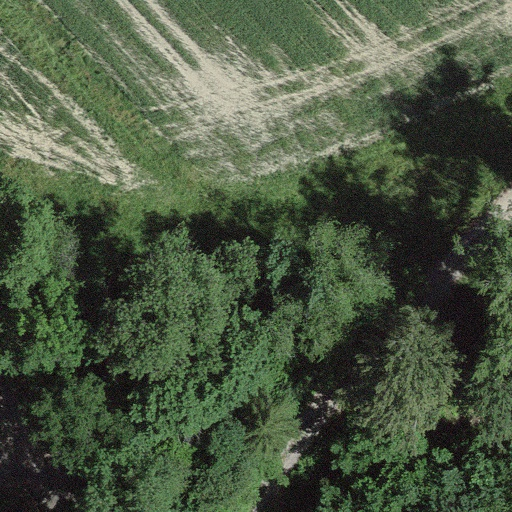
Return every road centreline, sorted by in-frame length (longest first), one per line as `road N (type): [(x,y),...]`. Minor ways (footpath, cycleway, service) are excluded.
road 1 (track): [(511,209),(430,286),(350,380),(256,511)]
road 2 (track): [(511,427),(416,442),(364,468),(320,511)]
